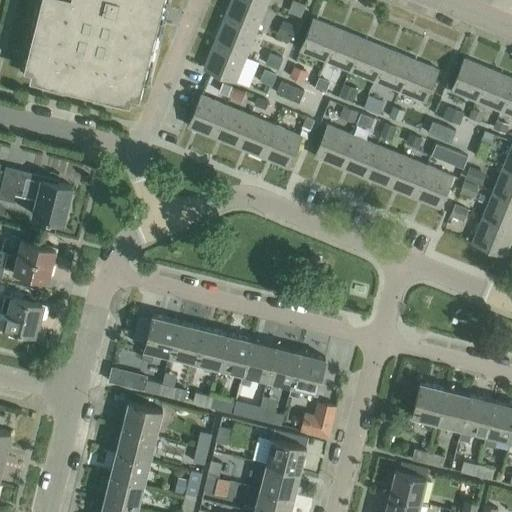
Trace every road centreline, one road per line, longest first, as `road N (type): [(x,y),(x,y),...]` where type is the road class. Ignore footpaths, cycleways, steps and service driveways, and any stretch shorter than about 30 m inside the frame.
road 1 (residential): [(109,272),(385,342)]
road 2 (residential): [(409,256),(251,199),(207,199),(170,213)]
road 3 (residential): [(340,511),(385,342)]
road 4 (residential): [(147,142),(147,120),(200,0)]
road 5 (residential): [(147,142),(0,108)]
road 6 (residential): [(385,342),(511,374)]
road 7 (residential): [(42,511),(73,390)]
road 8 (residential): [(73,390),(109,272)]
